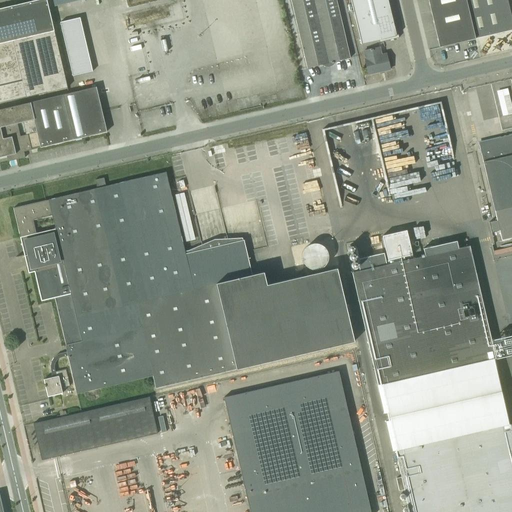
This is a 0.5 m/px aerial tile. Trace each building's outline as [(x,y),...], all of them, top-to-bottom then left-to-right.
[(0,44),(54,31),(46,0),(44,0),(0,10),(0,44)] [(333,62),(350,58),(336,0),(291,0),(307,68),(331,63),(331,64),(334,63),(333,62)] [(351,0),(362,44),(379,40),(379,42),(399,38),(396,24),(394,25),(387,0),(351,0)] [(428,0),(431,12),(467,3),(465,0),(428,0)] [(465,0),(467,3),(471,21),(475,39),(511,30),(511,19),(507,0),(465,0)] [(471,21),(467,3),(431,12),(435,29),(471,21)] [(60,29),(80,25),(79,18),(59,22),(60,29)] [(440,47),(475,39),(471,21),(435,29),(440,47)] [(62,36),(82,31),(80,25),(60,29),(62,36)] [(54,31),(0,44),(0,103),(46,93),(47,99),(69,94),(67,88),(54,31)] [(83,38),(82,31),(62,36),(63,42),(83,38)] [(85,44),(83,38),(63,42),(65,49),(85,44)] [(87,51),(85,44),(65,49),(67,56),(87,51)] [(365,59),(368,75),(390,69),(386,54),(381,55),(380,48),(364,51),(366,59),(365,59)] [(88,58),(87,51),(67,56),(68,62),(88,58)] [(90,64),(88,58),(68,62),(70,69),(90,64)] [(91,71),(90,64),(70,69),(71,76),(91,71)] [(105,122),(96,87),(69,94),(63,95),(47,99),(0,109),(0,157),(7,156),(7,154),(15,152),(16,160),(25,158),(24,150),(31,149),(31,150),(32,150),(32,149),(40,147),(40,148),(41,148),(40,147),(107,132),(105,122)] [(502,240),(511,237),(511,134),(500,137),(501,140),(479,145),(495,211),(502,240)] [(244,240),(185,254),(166,172),(106,186),(106,185),(97,187),(97,188),(48,200),(49,200),(46,201),(46,200),(14,208),(20,234),(21,237),(20,237),(25,255),(16,257),(16,258),(31,254),(41,301),(55,298),(66,345),(65,345),(67,352),(61,353),(57,355),(55,356),(53,358),(52,361),(51,363),(50,366),(51,370),(52,377),(44,379),(45,384),(44,385),(44,387),(46,387),(48,397),(58,394),(63,393),(61,388),(70,386),(68,379),(66,369),(55,372),(54,366),(55,363),(56,361),(58,359),(60,358),(63,357),(68,356),(73,378),(77,393),(153,376),(156,388),(354,341),(337,268),(267,285),(264,272),(252,275),(244,240)] [(95,180),(97,187),(106,185),(104,178),(95,180)] [(411,255),(404,231),(381,236),(386,260),(411,255)] [(511,511),(511,432),(510,424),(509,425),(494,359),(495,358),(470,246),(352,273),(378,385),(382,384),(397,450),(395,450),(401,477),(396,478),(399,491),(404,489),(409,511),(511,511)] [(370,511),(338,372),(223,398),(229,425),(228,425),(229,433),(231,432),(249,511),(370,511)] [(33,424),(42,460),(158,434),(149,397),(33,424)]
